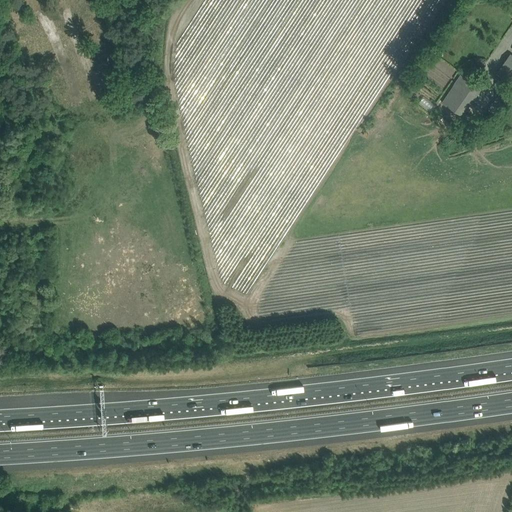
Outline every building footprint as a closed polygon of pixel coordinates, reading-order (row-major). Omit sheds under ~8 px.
[(511,54),(497,73),(508,80),(511,75),(511,54)] [(461,74),(443,101),(463,115),(482,87),(461,74)] [(134,409),(166,408),(166,400),(133,402),(134,409)] [(15,418),(43,417),(43,408),(15,409),(15,418)] [(404,417),(403,409),(384,412),(385,419),(404,417)] [(170,431),(170,439),(197,439),(197,431),(170,431)] [(74,439),(47,440),(47,449),(74,448),(74,439)] [(22,452),(22,443),(3,444),(3,452),(22,452)]
